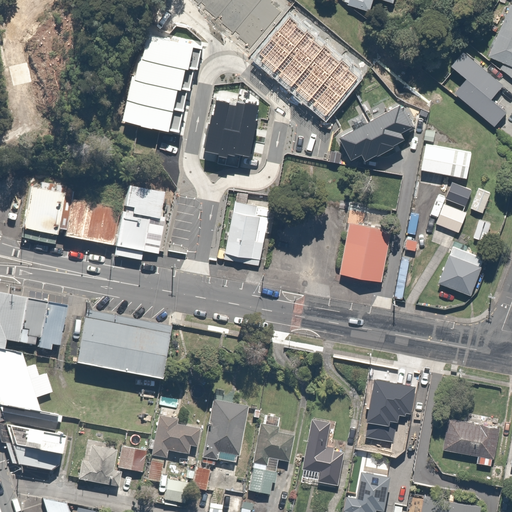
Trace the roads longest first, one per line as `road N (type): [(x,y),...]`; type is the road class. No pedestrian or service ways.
road 1 (residential): [(208,200),(190,159),(210,71),(233,63),(282,105),(269,172),(230,180),(212,194)]
road 2 (residential): [(191,295),(498,353)]
road 3 (residential): [(68,273),(191,295)]
